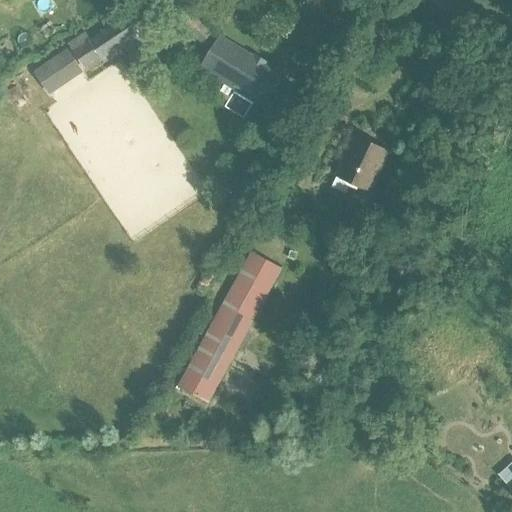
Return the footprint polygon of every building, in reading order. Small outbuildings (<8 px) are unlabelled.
[(71,49),(83,67),(86,72),(137,38),(124,18),(91,40),(85,32),(67,44),(71,49)] [(202,69),(264,106),(282,76),(221,38),(202,69)] [(68,49),(34,71),(50,95),(83,72),(68,49)] [(337,176),(339,177),(370,192),(389,152),(360,138),(350,158),(346,156),(337,176)] [(250,254),(178,386),(209,403),(282,271),(250,254)]
